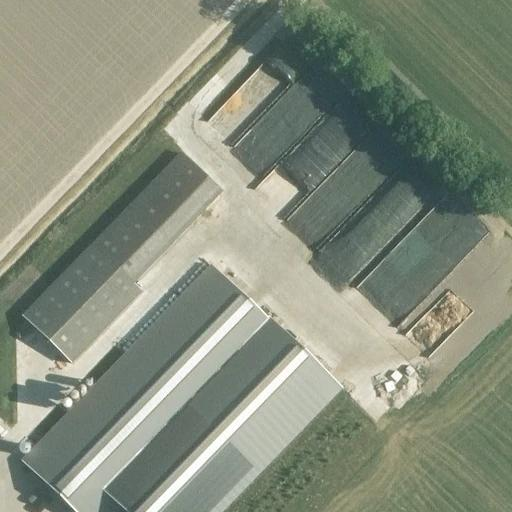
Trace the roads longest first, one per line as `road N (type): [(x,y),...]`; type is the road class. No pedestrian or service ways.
road 1 (track): [(0,482),(15,444),(236,217),(234,179),(177,126),(299,0)]
road 2 (track): [(241,0),(0,249)]
